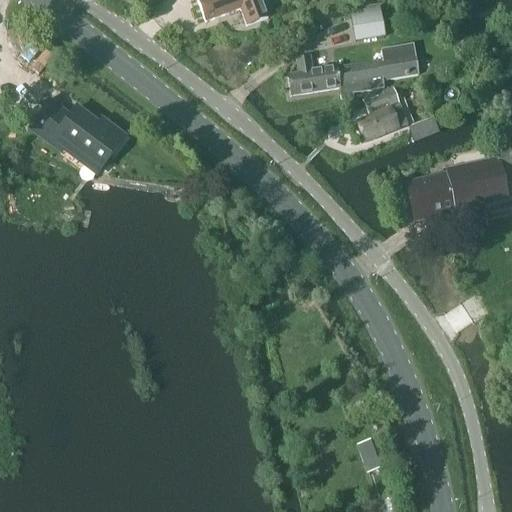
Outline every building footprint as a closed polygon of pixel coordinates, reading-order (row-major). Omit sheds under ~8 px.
[(268,20),(259,0),(196,0),(205,24),(240,11),(246,28),(268,20)] [(380,9),(362,12),(361,12),(362,15),(350,17),(355,44),(385,38),(380,9)] [(417,75),(412,46),(381,51),(382,61),(312,72),(310,59),(296,61),(299,76),(287,78),(290,100),(339,92),(340,101),(353,99),(352,94),(383,89),(382,81),(417,75)] [(370,119),(357,124),(365,144),(408,127),(393,91),(363,103),(370,119)] [(69,118),(50,104),(29,131),(61,155),(69,145),(87,158),(81,166),(96,177),(125,140),(110,128),(107,133),(76,109),(69,118)] [(434,120),(409,130),(414,143),(439,134),(434,120)] [(511,143),(496,147),(499,160),(508,201),(511,199),(511,143)] [(445,177),(406,186),(415,223),(455,214),(508,202),(508,201),(499,160),(444,172),(445,177)]
